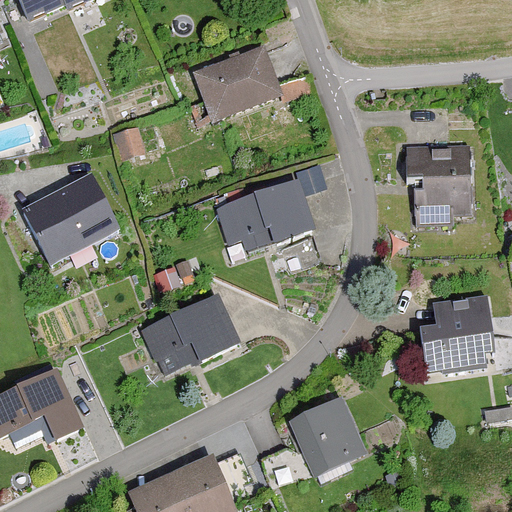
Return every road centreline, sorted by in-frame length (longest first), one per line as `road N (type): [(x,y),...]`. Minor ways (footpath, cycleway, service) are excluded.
road 1 (residential): [(331,83),(368,202),(366,258),(343,319),(299,370),(249,401),(31,511)]
road 2 (residential): [(331,83),(511,67)]
